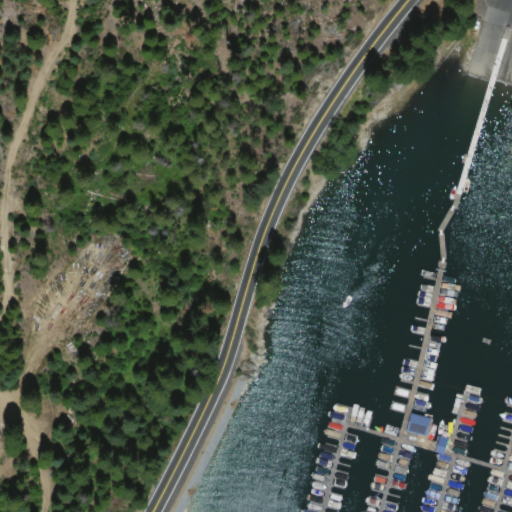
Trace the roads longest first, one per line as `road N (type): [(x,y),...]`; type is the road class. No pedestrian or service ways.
road 1 (secondary): [(140,511),(203,397),(289,163),(404,0)]
road 2 (track): [(0,469),(2,230),(75,0)]
